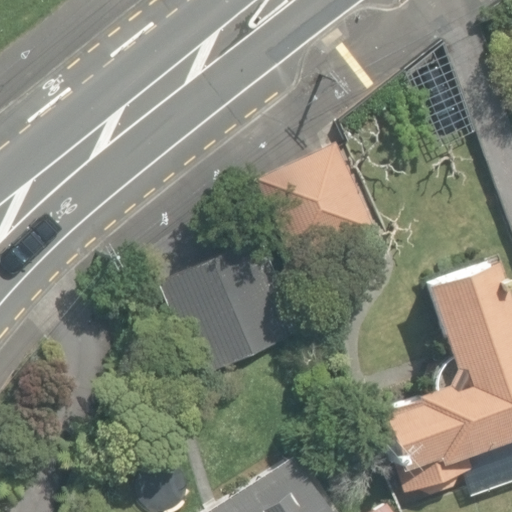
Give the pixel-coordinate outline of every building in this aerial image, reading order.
[(415,75),(435,137),(466,127),(446,65),(415,75)] [(251,178),(291,266),(364,233),(323,145),(251,178)] [(153,282),(197,377),(299,330),(255,235),(153,282)] [(369,415),(398,496),(415,489),(422,494),(448,484),(453,475),(467,470),(460,452),(511,432),(511,338),(482,258),(415,283),(445,364),(437,381),(406,393),(409,401),(369,415)] [(193,511),(322,511),(287,454),(193,511)] [(364,511),(388,511),(382,502),(364,511)]
